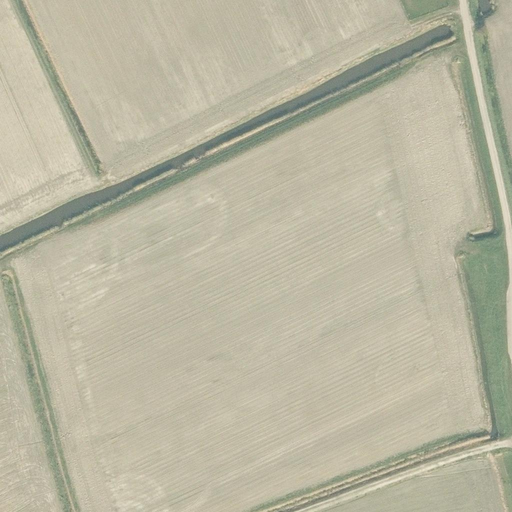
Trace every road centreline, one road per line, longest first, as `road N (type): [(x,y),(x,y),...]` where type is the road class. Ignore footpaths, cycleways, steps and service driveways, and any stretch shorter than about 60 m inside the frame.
road 1 (unclassified): [(511,322),(507,226),(462,0)]
road 2 (track): [(511,445),(321,511)]
